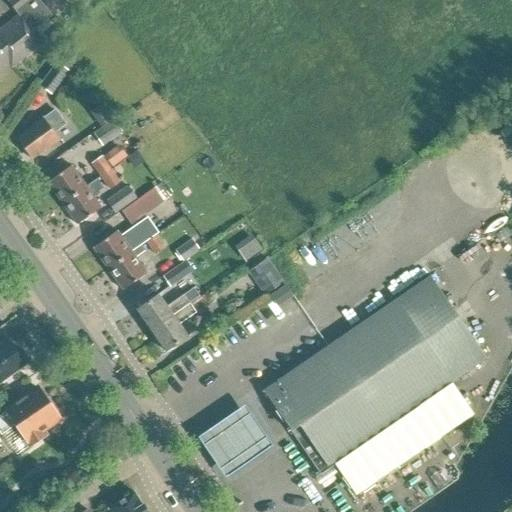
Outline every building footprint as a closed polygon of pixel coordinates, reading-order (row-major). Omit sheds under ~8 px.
[(11,0),(8,2),(19,15),(0,29),(0,30),(1,32),(0,32),(0,69),(8,64),(11,68),(44,42),(34,30),(51,16),(37,0),(11,0)] [(56,63),(40,85),(51,93),(73,62),(63,55),(57,63),(56,63)] [(102,103),(90,112),(100,126),(112,117),(102,103)] [(52,132),(64,123),(53,110),(42,118),(42,117),(31,126),(32,127),(16,140),(30,159),(43,149),(44,151),(58,140),(52,132)] [(99,147),(121,132),(112,121),(91,136),(99,147)] [(136,151),(127,158),(131,164),(137,165),(143,161),(136,151)] [(91,164),(100,177),(111,169),(102,156),(91,164)] [(46,182),(61,204),(85,187),(71,166),(46,182)] [(119,182),(111,169),(100,177),(108,189),(119,182)] [(96,179),(85,187),(61,204),(76,225),(100,208),(92,195),(102,188),(96,179)] [(116,211),(134,198),(126,187),(107,200),(116,211)] [(136,200),(144,211),(160,200),(152,189),(136,200)] [(116,231),(92,248),(107,269),(131,252),(140,246),(145,242),(156,235),(157,234),(147,218),(120,237),(116,231)] [(156,235),(145,242),(154,255),(165,247),(156,235)] [(182,260),(197,249),(191,240),(175,250),(182,260)] [(131,252),(107,269),(122,290),(146,273),(135,257),(144,251),(140,246),(131,252)] [(247,271),(264,296),(284,282),(267,257),(247,271)] [(170,286),(190,272),(183,262),(163,276),(170,286)] [(485,357),(429,275),(326,346),(262,390),(290,431),(299,425),(327,466),(333,462),(355,495),(441,436),(419,403),(485,357)] [(277,306),(292,296),(284,285),(269,296),(277,306)] [(150,331),(189,303),(198,297),(192,288),(166,307),(157,294),(135,310),(150,331)] [(189,334),(190,329),(184,320),(195,312),(189,303),(150,331),(164,352),(187,336),(186,336),(189,334)] [(0,380),(24,364),(7,340),(0,344),(0,380)] [(41,430),(58,419),(37,388),(5,411),(6,411),(0,415),(0,434),(15,424),(29,446),(45,435),(41,430)] [(270,442),(243,402),(195,434),(223,474),(270,442)] [(146,511),(133,492),(108,509),(103,511),(146,511)]
